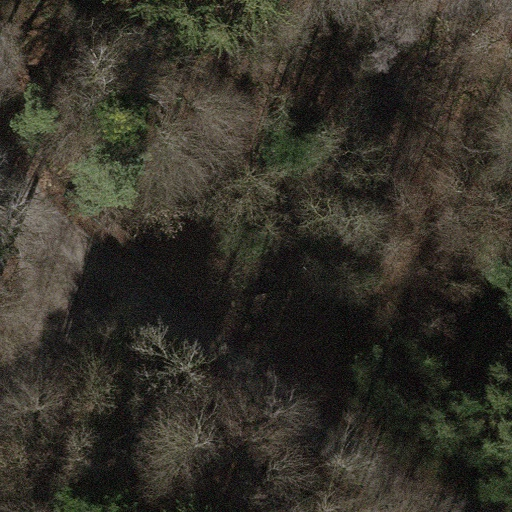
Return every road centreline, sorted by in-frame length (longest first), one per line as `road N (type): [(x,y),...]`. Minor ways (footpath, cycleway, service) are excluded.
road 1 (track): [(428,511),(98,265)]
road 2 (track): [(98,265),(0,399)]
road 3 (track): [(98,265),(0,185)]
